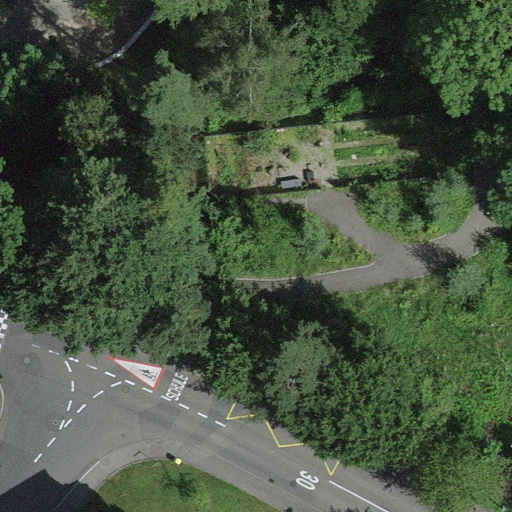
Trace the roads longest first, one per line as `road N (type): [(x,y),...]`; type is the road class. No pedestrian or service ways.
road 1 (residential): [(91,369),(236,429),(387,511)]
road 2 (residential): [(2,511),(47,453),(91,369)]
